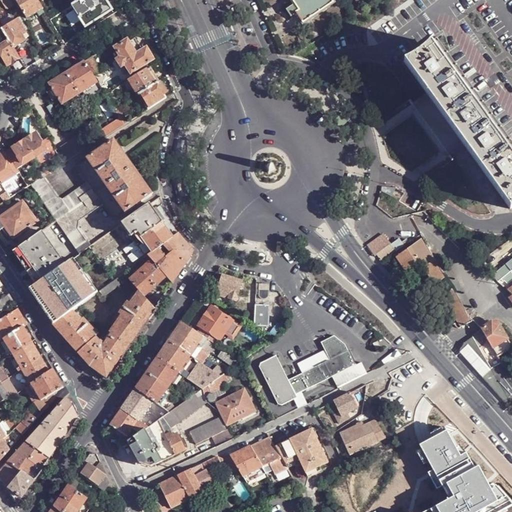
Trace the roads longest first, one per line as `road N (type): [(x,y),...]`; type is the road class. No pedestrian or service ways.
road 1 (residential): [(124,495),(428,348)]
road 2 (unclassified): [(147,7),(189,102),(169,153),(169,186),(181,219),(211,252)]
road 3 (residential): [(501,308),(437,233),(375,221),(373,139)]
road 4 (unclassified): [(373,139),(345,90),(271,59),(245,0)]
road 5 (tertiary): [(211,252),(105,405)]
road 6 (unclassified): [(2,98),(147,7)]
road 7 (residential): [(77,381),(0,260)]
road 8 (primary): [(250,128),(194,0)]
road 9 (primary): [(511,439),(428,348)]
